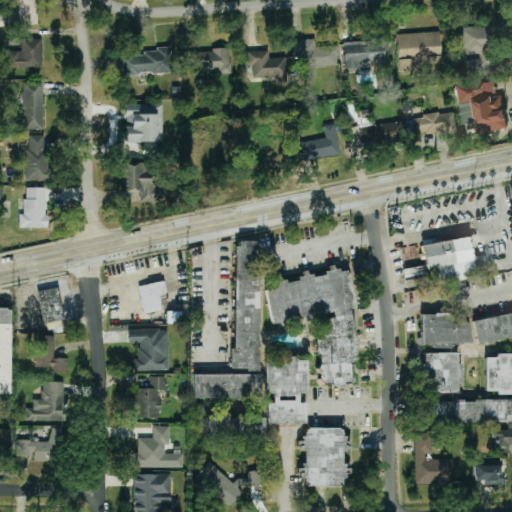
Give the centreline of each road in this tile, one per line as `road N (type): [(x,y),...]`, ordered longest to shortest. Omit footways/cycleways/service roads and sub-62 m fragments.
road 1 (secondary): [(511,163),(0,273)]
road 2 (residential): [(392,511),(392,358),(369,196)]
road 3 (residential): [(354,0),(143,14),(91,0)]
road 4 (residential): [(101,511),(90,252)]
road 5 (residential): [(90,252),(84,0)]
